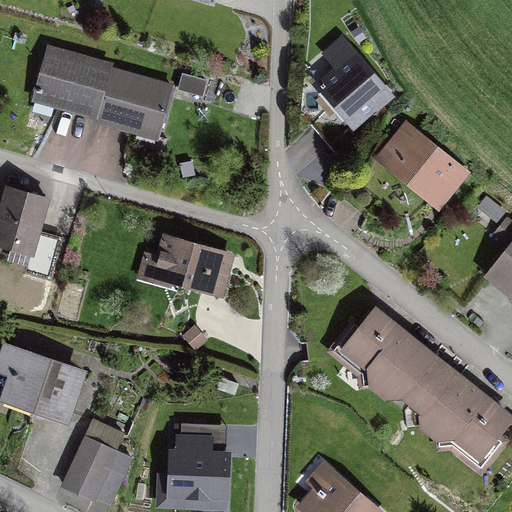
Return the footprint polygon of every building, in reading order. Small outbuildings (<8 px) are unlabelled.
[(353,126),(389,95),(342,40),(326,53),(340,68),(319,86),(353,126)] [(74,110),(95,116),(110,69),(111,66),(47,48),(35,93),(76,104),(74,110)] [(172,87),(110,69),(95,116),(94,120),(116,126),(118,120),(159,132),(172,87)] [(206,80),(183,74),(178,89),(202,95),(206,80)] [(406,152),(393,168),(438,204),(463,172),(407,127),(394,143),(406,152)] [(343,198),(366,217),(385,193),(362,175),(343,198)] [(0,215),(0,238),(33,249),(47,199),(7,188),(0,215)] [(229,255),(167,237),(156,276),(218,293),(229,255)] [(511,294),(511,244),(488,275),(511,294)] [(440,288),(464,307),(482,283),(459,265),(440,288)] [(509,417),(376,312),(346,349),(370,368),(372,385),(387,396),(403,394),(421,410),(423,426),(438,437),(454,436),(479,455),(509,417)] [(3,401),(66,422),(83,371),(5,345),(0,360),(0,369),(12,374),(3,401)] [(238,383),(220,377),(217,388),(234,394),(238,383)] [(174,449),(169,449),(168,474),(157,473),(156,508),(230,511),(232,452),(212,451),(213,435),(175,433),(174,449)] [(64,486),(92,499),(107,466),(79,453),(64,486)] [(308,511),(378,511),(332,473),(303,508),(308,511)]
